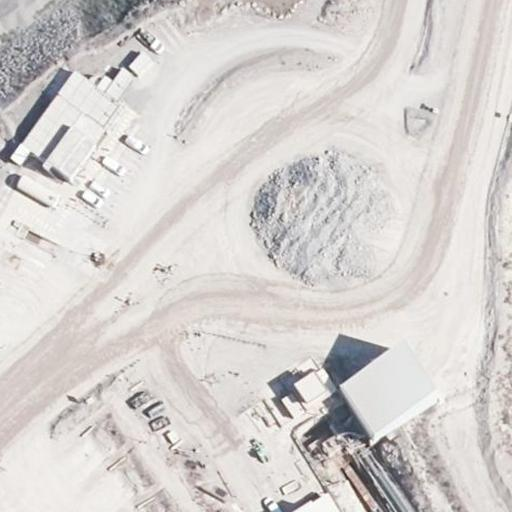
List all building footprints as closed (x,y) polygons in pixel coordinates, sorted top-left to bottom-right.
[(185,49),(203,43),(199,30),(180,37),(185,49)] [(101,89),(75,70),(17,151),(65,185),(139,82),(117,66),(101,89)] [(108,295),(131,259),(115,249),(92,285),(108,295)] [(408,342),(338,385),(374,442),(443,399),(408,342)] [(301,430),(334,411),(320,385),(294,400),(296,407),(289,412),(301,430)] [(98,423),(62,452),(75,468),(111,439),(98,423)]
